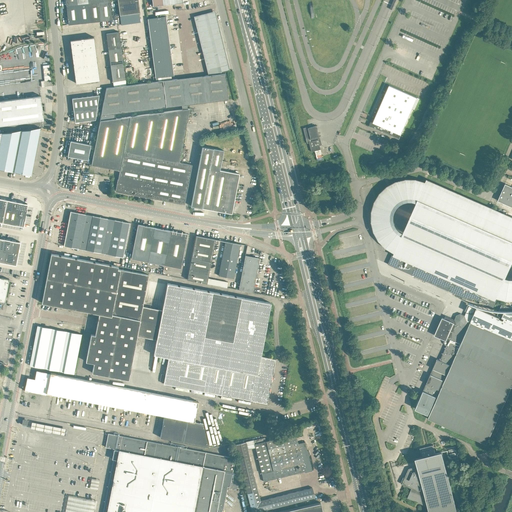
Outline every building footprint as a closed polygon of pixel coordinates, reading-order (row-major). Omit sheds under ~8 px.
[(112,20),(110,0),(65,0),(68,24),(112,20)] [(140,12),(138,0),(117,0),(120,15),(140,12)] [(229,70),(215,13),(207,15),(207,13),(197,16),(211,74),(229,70)] [(173,76),(166,16),(148,18),(155,78),(173,76)] [(121,48),(119,32),(106,34),(108,50),(121,48)] [(94,37),(70,40),(76,83),(100,80),(94,37)] [(123,64),(121,48),(108,50),(110,66),(123,64)] [(125,80),(123,64),(110,66),(113,82),(125,80)] [(228,99),(225,73),(106,88),(100,118),(115,116),(115,113),(182,105),(182,107),(187,107),(187,104),(228,99)] [(383,93),(383,94),(385,95),(371,127),(369,126),(368,126),(399,139),(417,97),(389,85),(385,94),(383,93)] [(99,95),(72,98),(75,122),(95,119),(99,95)] [(0,125),(44,120),(41,96),(10,100),(0,100),(0,125)] [(179,162),(189,108),(188,108),(187,107),(182,107),(182,109),(116,118),(115,116),(100,118),(91,165),(120,170),(116,191),(185,204),(192,165),(179,162)] [(309,143),(309,144),(311,152),(320,149),(317,137),(319,137),(316,125),(308,128),(308,127),(303,128),(307,143),(309,143)] [(0,168),(31,175),(40,128),(0,132),(0,168)] [(70,141),(67,156),(88,160),(91,145),(70,141)] [(233,203),(239,174),(219,170),(223,150),(202,146),(190,206),(232,213),(233,207),(234,207),(235,203),(233,203)] [(511,218),(489,208),(426,180),(425,183),(415,180),(406,180),(396,182),(388,187),(381,194),(376,202),(373,211),(373,221),(375,231),(380,239),(386,246),(394,251),(393,254),(392,254),(388,264),(472,301),(473,298),(493,307),(496,299),(495,299),(497,296),(506,299),(511,299),(511,218)] [(511,186),(505,184),(498,200),(511,206),(511,186)] [(0,197),(0,221),(23,226),(28,204),(0,197)] [(86,250),(93,216),(71,211),(63,245),(86,250)] [(100,253),(107,218),(93,216),(86,250),(100,253)] [(123,257),(129,223),(107,218),(100,253),(108,254),(123,257)] [(181,268),(188,234),(138,224),(132,259),(181,268)] [(208,278),(216,239),(196,235),(187,280),(207,283),(208,278)] [(0,237),(0,261),(16,265),(20,242),(0,237)] [(233,278),(240,244),(225,241),(218,275),(233,278)] [(109,315),(118,269),(118,266),(51,253),(42,303),(86,311),(99,314),(109,316),(109,315)] [(253,292),(260,258),(245,255),(238,289),(253,292)] [(143,306),(149,275),(118,269),(109,315),(159,324),(162,310),(143,306)] [(0,302),(4,303),(9,279),(0,277),(0,302)] [(261,356),(271,303),(167,284),(162,310),(159,324),(157,339),(154,355),(168,358),(163,384),(267,404),(275,359),(261,356)] [(486,444),(511,385),(511,308),(502,304),(498,311),(498,312),(497,312),(496,313),(496,314),(497,314),(497,315),(499,316),(499,317),(476,308),(476,309),(469,306),(466,313),(465,315),(461,313),(456,315),(454,320),(445,316),(444,318),(442,317),(434,335),(446,340),(447,341),(449,341),(446,345),(440,360),(437,359),(426,384),(421,395),(415,408),(429,415),(428,419),(432,420),(436,422),(442,425),(441,427),(444,428),(445,426),(486,444)] [(157,339),(159,324),(109,315),(109,316),(99,314),(95,335),(91,334),(86,361),(94,363),(92,372),(129,379),(137,335),(157,339)] [(58,371),(66,331),(37,325),(30,365),(58,371)] [(74,374),(82,334),(80,334),(80,333),(79,333),(78,333),(66,331),(58,371),(74,374)] [(198,402),(37,370),(35,379),(27,377),(25,390),(47,395),(47,393),(164,416),(195,422),(198,402)] [(204,424),(195,422),(164,416),(160,437),(209,447),(204,424)] [(35,422),(32,421),(30,429),(34,430),(41,431),(48,432),(54,434),(61,435),(65,436),(66,428),(63,427),(56,426),(49,425),(42,423),(35,422)] [(221,511),(226,486),(230,487),(234,463),(231,463),(232,457),(207,453),(108,433),(105,447),(115,449),(107,492),(106,492),(105,492),(105,493),(105,494),(106,494),(106,495),(103,511),(221,511)] [(312,471),(306,447),(309,447),(308,445),(306,445),(305,442),(298,444),(296,434),(255,444),(254,444),(255,447),(263,482),(304,471),(305,473),(312,471)] [(248,449),(255,447),(254,444),(255,444),(254,440),(246,442),(235,445),(247,493),(251,511),(255,511),(273,508),(270,498),(260,501),(260,499),(258,490),(248,449)] [(434,449),(433,445),(420,448),(421,455),(423,455),(423,457),(416,459),(417,466),(408,468),(405,478),(406,478),(403,484),(411,488),(407,497),(428,506),(429,511),(447,511),(457,510),(442,453),(435,455),(433,449),(434,449)] [(99,480),(91,478),(89,489),(97,490),(99,480)] [(89,499),(68,495),(65,511),(93,511),(94,510),(95,500),(89,499)] [(322,511),(321,502),(277,511),(322,511)]
